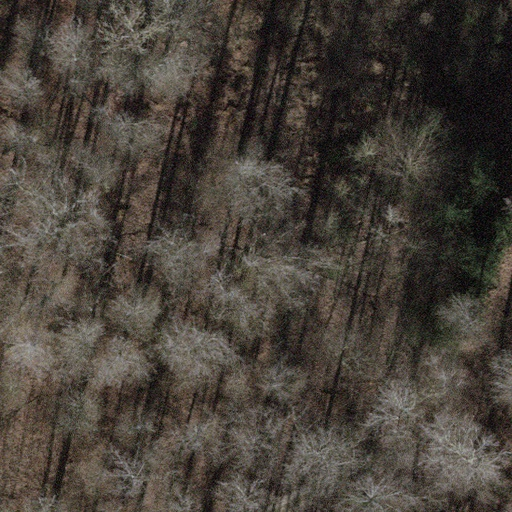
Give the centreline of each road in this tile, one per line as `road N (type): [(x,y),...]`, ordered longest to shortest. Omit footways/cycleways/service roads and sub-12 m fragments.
road 1 (track): [(511,291),(487,328),(336,460),(214,511)]
road 2 (track): [(385,417),(511,478)]
